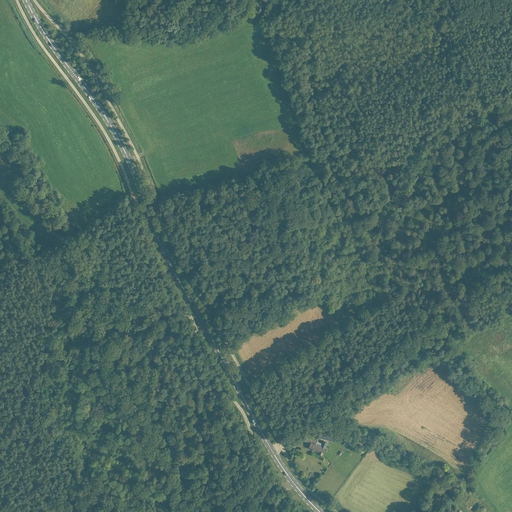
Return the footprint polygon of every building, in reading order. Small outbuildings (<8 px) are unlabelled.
[(351,437),(353,433),(347,429),(348,428),(346,426),(345,428),(344,428),(342,432),(351,437)] [(336,437),(335,438),(337,439),(338,436),(333,434),(334,432),(327,431),(326,434),(336,437)] [(336,437),(326,434),(319,432),(318,437),(334,441),(335,440),(335,438),(336,437)] [(361,437),(362,436),(360,434),(359,436),(353,433),(351,437),(359,442),(362,438),(361,437)] [(307,437),(306,440),(311,442),(309,448),(312,449),(313,450),(313,448),(319,451),(318,452),(323,454),(323,452),(324,452),(325,448),(326,447),(325,447),(327,442),(323,440),(322,443),(317,441),(317,440),(312,438),(307,437)]
